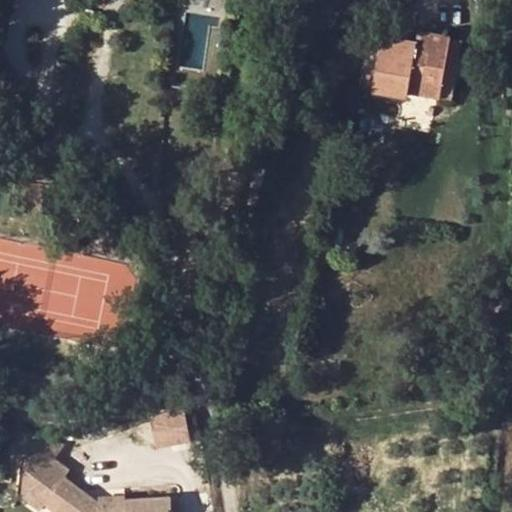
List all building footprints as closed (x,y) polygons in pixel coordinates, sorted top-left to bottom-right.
[(405,98),(406,92),(439,97),(446,39),(405,33),(403,43),(365,37),(357,89),(405,98)] [(365,37),(351,35),(343,88),(357,89),(365,37)] [(446,39),(439,97),(452,98),(460,41),(446,39)] [(336,209),(333,230),(358,234),(363,215),(336,209)] [(189,439),(185,406),(150,410),(154,443),(189,439)] [(29,440),(27,456),(54,460),(65,444),(29,440)] [(127,501),(98,502),(98,499),(64,475),(69,470),(54,460),(27,456),(23,498),(42,510),(46,505),(54,511),(168,511),(168,498),(127,501)]
